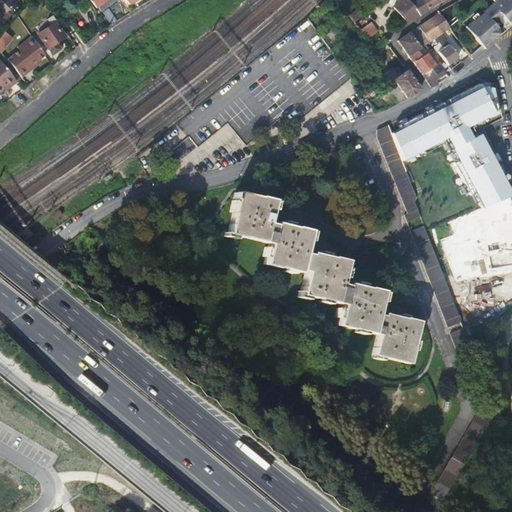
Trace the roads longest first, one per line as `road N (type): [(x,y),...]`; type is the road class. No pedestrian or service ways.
road 1 (motorway): [(309,511),(0,254)]
road 2 (motorway): [(0,295),(259,511)]
road 3 (residential): [(87,218),(123,198),(359,127)]
road 4 (residential): [(421,488),(466,412),(399,232)]
road 5 (unclassified): [(0,136),(92,52),(171,0)]
road 6 (residential): [(274,189),(367,243),(399,232)]
road 7 (residential): [(450,0),(393,38),(430,95)]
road 8 (track): [(31,465),(98,469),(153,511)]
